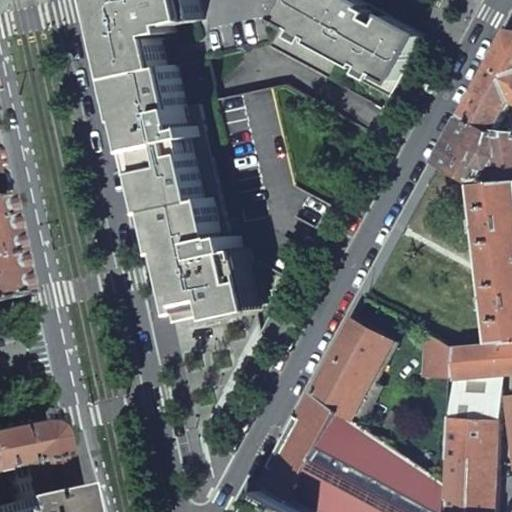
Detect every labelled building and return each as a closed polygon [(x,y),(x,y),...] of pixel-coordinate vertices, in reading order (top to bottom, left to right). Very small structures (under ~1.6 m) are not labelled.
[(103,0),(120,79),(153,72),(172,68),(165,35),(178,32),(177,26),(206,20),(201,0),(103,0)] [(319,42),(357,63),(365,67),(367,63),(400,81),(418,49),(426,34),(392,15),(390,19),(370,8),(372,5),(363,0),(296,0),(284,22),(289,25),(290,22),(321,38),(319,42)] [(321,38),(290,22),(289,25),(284,22),(271,46),(317,71),(385,109),(400,81),(367,63),(365,67),(357,63),(319,42),(321,38)] [(511,33),(467,116),(500,132),(511,109),(511,33)] [(216,94),(208,59),(179,66),(187,100),(216,94)] [(128,114),(160,107),(187,100),(179,66),(172,68),(153,72),(120,79),(128,114)] [(203,104),(228,217),(232,237),(240,235),(244,250),(250,249),(253,263),(258,262),(292,279),(304,258),(333,205),(297,185),(275,86),(217,100),(217,101),(203,104)] [(189,108),(203,104),(217,101),(217,100),(216,94),(187,100),(189,108)] [(152,220),(211,208),(228,217),(203,104),(189,108),(187,100),(160,107),(128,114),(135,143),(152,220)] [(467,116),(442,162),(476,181),(483,168),(487,162),(490,164),(494,166),(498,168),(498,174),(499,183),(511,181),(511,133),(500,132),(467,116)] [(498,309),(502,344),(511,343),(511,181),(499,183),(485,184),(489,218),(484,219),(485,232),(490,231),(497,296),(492,297),(494,310),(498,309)] [(232,237),(228,217),(211,208),(152,220),(171,310),(185,306),(187,314),(201,311),(199,303),(217,300),(221,319),(264,310),(253,263),(250,249),(244,250),(240,235),(232,237)] [(0,301),(15,298),(4,247),(0,226),(0,301)] [(358,317),(316,393),(342,411),(354,419),(398,339),(358,317)] [(430,332),(427,377),(432,377),(457,378),(458,348),(430,332)] [(457,378),(457,381),(505,376),(511,375),(511,343),(502,344),(458,348),(457,378)] [(457,381),(455,418),(503,420),(505,396),(505,376),(457,381)] [(409,410),(392,445),(452,484),(453,460),(455,418),(457,381),(457,378),(432,377),(430,411),(409,410)] [(316,393),(266,486),(270,488),(293,501),(342,411),(316,393)] [(342,411),(293,501),(313,511),(449,511),(452,484),(392,445),(354,419),(342,411)] [(502,463),(503,420),(455,418),(453,460),(502,463)] [(13,504),(58,494),(51,462),(47,441),(46,438),(43,433),(37,429),(31,428),(26,428),(0,433),(0,466),(4,466),(13,504)] [(499,511),(500,487),(501,479),(506,479),(507,474),(501,474),(502,463),(453,460),(452,484),(449,511),(499,511)] [(313,511),(293,501),(270,488),(257,511),(313,511)] [(62,511),(58,494),(13,504),(0,506),(0,511),(62,511)]
